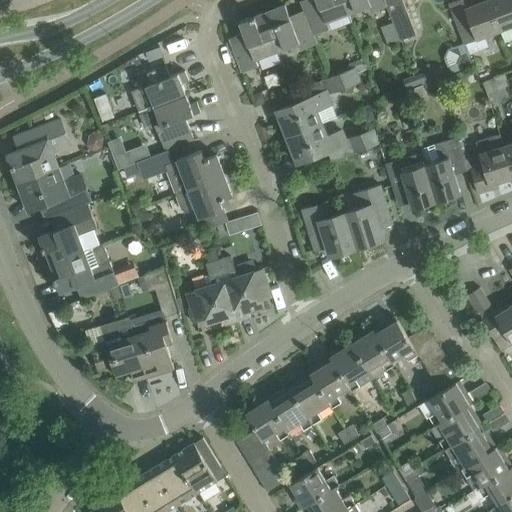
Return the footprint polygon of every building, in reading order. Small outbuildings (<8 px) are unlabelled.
[(328,22),(350,14),(345,0),(302,0),(301,0),(305,10),(314,34),(330,28),(328,22)] [(388,6),(385,0),(345,0),(350,14),(372,5),(374,12),(388,6)] [(385,0),(388,6),(392,17),(408,11),(403,0),(385,0)] [(502,30),(490,0),(485,0),(467,7),(463,0),(456,0),(450,3),(459,27),(458,27),(464,43),(469,54),(489,47),(485,36),(502,30)] [(511,0),(490,0),(502,30),(511,26),(511,0)] [(314,34),(305,10),(293,14),(294,16),(290,17),(286,4),(264,12),(279,51),(300,43),(303,50),(318,44),(314,34)] [(257,59),(279,51),(264,12),(241,21),(245,34),(242,35),(242,34),(230,38),(243,72),(259,66),(257,59)] [(448,50),(444,57),(451,75),(473,66),(474,66),(469,54),(464,43),(448,50)] [(361,58),(349,64),(351,69),(356,68),(358,72),(368,69),(366,62),(363,63),(361,58)] [(140,111),(187,93),(182,83),(189,80),(186,70),(171,76),(166,65),(137,76),(141,87),(132,91),(140,111)] [(362,81),(358,72),(356,68),(351,69),(328,78),(333,92),(362,81)] [(499,89),(494,78),(483,82),(487,93),(499,89)] [(262,91),(252,94),(256,105),(266,101),(262,91)] [(288,136),(323,122),(318,110),(332,104),(327,91),(278,110),(288,136)] [(106,93),(94,98),(103,121),(114,117),(106,93)] [(156,126),(166,150),(195,139),(186,117),(201,111),(197,102),(191,104),(187,93),(140,111),(146,129),(156,126)] [(37,143),(8,154),(19,182),(59,167),(54,151),(62,148),(60,142),(68,139),(68,137),(61,118),(32,130),(37,143)] [(298,162),(317,155),(347,143),(342,130),(328,136),(323,122),(288,136),(298,162)] [(350,137),(356,152),(381,143),(375,128),(350,137)] [(101,133),(95,132),(90,135),(89,145),(92,149),(98,150),(102,147),(104,138),(101,133)] [(480,154),(468,158),(471,168),(479,193),(491,189),(490,185),(511,177),(511,167),(505,146),(504,146),(500,134),(477,141),(480,154)] [(471,168),(468,158),(461,137),(436,144),(440,157),(426,161),(423,152),(422,153),(437,201),(461,194),(453,168),(466,164),(467,170),(471,168)] [(168,150),(137,162),(142,176),(166,166),(174,164),(173,161),(168,150)] [(174,164),(166,166),(177,194),(225,175),(217,154),(205,159),(202,150),(183,157),(177,159),(173,161),(174,164)] [(413,208),(437,201),(422,153),(386,164),(393,186),(405,182),(413,208)] [(56,214),(92,201),(82,174),(65,180),(59,167),(19,182),(29,211),(58,200),(62,212),(56,214)] [(197,233),(210,228),(228,221),(221,201),(233,196),(225,175),(177,194),(182,209),(189,212),(196,209),(199,216),(192,219),(197,233)] [(286,191),(287,192),(288,192),(297,189),(294,179),(283,182),(286,191)] [(389,209),(382,190),(381,185),(356,193),(361,207),(346,211),(358,247),(384,239),(376,213),(389,209)] [(358,247),(346,211),(335,215),(330,200),(302,209),(311,236),(324,232),(331,256),(358,247)] [(51,263),(86,250),(80,235),(99,227),(89,202),(92,201),(56,214),(61,227),(39,236),(45,251),(47,250),(51,263)] [(146,207),(135,211),(141,223),(151,218),(146,207)] [(258,212),(249,215),(253,227),(262,224),(258,212)] [(111,260),(110,260),(104,243),(86,250),(51,263),(57,277),(55,277),(60,292),(83,284),(88,297),(120,284),(131,279),(128,272),(117,277),(111,260)] [(219,260),(238,320),(251,316),(249,310),(265,305),(263,299),(273,296),(263,268),(238,276),(232,256),(219,260)] [(225,324),(238,320),(219,260),(206,264),(213,284),(187,292),(196,321),(206,317),(208,323),(224,318),(225,324)] [(144,276),(139,277),(143,291),(148,289),(149,290),(156,288),(164,317),(180,312),(166,267),(144,275),(144,276)] [(471,292),(480,313),(493,307),(484,287),(471,292)] [(88,314),(84,303),(70,309),(75,320),(88,314)] [(511,305),(503,310),(501,306),(482,318),(502,351),(511,344),(511,305)] [(134,333),(147,377),(175,368),(167,344),(173,342),(167,320),(151,325),(151,327),(134,333)] [(421,354),(417,346),(411,336),(409,337),(398,320),(390,325),(387,321),(375,329),(394,360),(405,353),(409,360),(411,359),(411,360),(421,354)] [(417,346),(435,335),(429,325),(411,336),(417,346)] [(393,360),(394,360),(375,329),(366,334),(364,331),(350,340),(369,370),(382,362),(386,369),(395,363),(393,360)] [(134,381),(147,377),(134,333),(107,341),(106,338),(100,339),(98,333),(91,335),(93,341),(90,343),(97,365),(112,361),(116,375),(131,370),(134,381)] [(422,356),(441,345),(435,335),(417,346),(421,354),(422,356)] [(357,377),(369,370),(350,340),(337,348),(339,351),(332,356),(353,390),(361,385),(357,377)] [(428,366),(447,355),(441,345),(422,356),(428,366)] [(445,369),(453,365),(447,355),(428,366),(440,385),(450,379),(445,369)] [(352,391),(353,390),(332,356),(317,365),(319,368),(313,372),(334,407),(342,402),(337,394),(349,387),(352,391)] [(450,379),(459,374),(453,365),(445,369),(450,379)] [(333,407),(334,407),(313,372),(298,381),(300,385),(292,389),(313,423),(322,417),(318,410),(330,403),(333,407)] [(432,429),(471,405),(465,396),(469,394),(460,380),(430,399),(438,411),(430,415),(436,425),(431,428),(432,429)] [(305,427),(313,423),(292,389),(284,394),(282,391),(270,398),(289,428),(299,421),(304,428),(305,427)] [(409,404),(416,399),(410,389),(403,393),(409,404)] [(287,429),(289,428),(270,398),(261,404),(259,400),(244,409),(257,429),(264,439),(276,432),(281,439),(282,438),(290,433),(287,429)] [(446,448),(480,428),(475,420),(479,418),(471,405),(432,429),(439,440),(441,439),(446,448)] [(377,431),(388,425),(384,417),(373,424),(377,431)] [(353,438),(359,435),(352,424),(347,428),(353,438)] [(345,443),(353,438),(347,428),(339,433),(345,443)] [(466,465),(496,447),(488,433),(485,435),(480,428),(446,448),(452,458),(459,453),(466,465)] [(243,452),(264,439),(257,429),(237,441),(243,452)] [(365,448),(376,442),(372,435),(361,441),(365,448)] [(249,461),(270,448),(264,439),(243,452),(249,461)] [(199,492),(201,491),(218,480),(195,442),(176,453),(199,492)] [(475,489),(478,487),(511,466),(511,464),(505,453),(501,455),(496,447),(466,465),(462,468),(468,477),(475,489)] [(255,471),(276,458),(270,448),(249,461),(255,471)] [(304,454),(310,465),(316,461),(310,450),(304,454)] [(179,504),(199,492),(176,453),(156,465),(179,504)] [(302,470),(310,465),(304,454),(295,459),(302,470)] [(261,481),(282,468),(276,458),(255,471),(261,481)] [(403,475),(414,468),(409,461),(399,468),(403,475)] [(157,511),(165,511),(179,504),(156,465),(137,477),(157,511)] [(425,465),(415,471),(420,477),(429,472),(425,465)] [(305,506),(336,487),(340,484),(334,474),(328,479),(320,466),(288,486),(297,500),(300,498),(305,506)] [(499,505),(511,496),(511,466),(478,487),(484,497),(491,492),(499,505)] [(267,491),(284,481),(288,478),(282,468),(261,481),(267,491)] [(387,484),(398,478),(393,470),(383,477),(387,484)] [(130,511),(157,511),(137,477),(117,489),(130,511)] [(399,504),(410,497),(398,478),(387,484),(399,504)] [(342,511),(357,503),(352,494),(344,498),(336,487),(305,506),(308,511),(342,511)] [(130,511),(117,489),(96,502),(99,506),(102,511),(130,511)] [(511,511),(511,496),(499,505),(490,510),(491,511),(511,511)] [(362,511),(357,503),(342,511),(362,511)]
